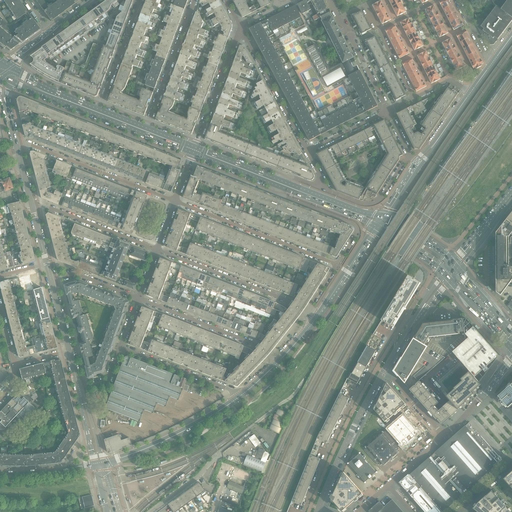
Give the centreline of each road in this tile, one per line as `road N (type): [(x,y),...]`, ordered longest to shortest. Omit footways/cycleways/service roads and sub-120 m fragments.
road 1 (unclassified): [(414,320),(396,324),(364,376),(304,511)]
road 2 (residential): [(174,201),(335,264)]
road 3 (residential): [(174,201),(15,146)]
road 4 (residential): [(155,249),(305,313)]
road 5 (residential): [(257,175),(264,189),(355,225),(335,264)]
road 6 (tertiary): [(103,462),(243,395)]
road 7 (residential): [(277,362),(258,346),(138,298)]
road 8 (tertiary): [(318,508),(383,371)]
road 9 (residential): [(438,0),(378,30),(413,99)]
road 10 (residential): [(241,27),(307,151)]
road 11 (residential): [(144,130),(194,0)]
road 12 (residential): [(243,395),(120,346)]
road 13 (residential): [(30,206),(155,249)]
road 14 (residential): [(193,150),(241,27)]
road 15 (residential): [(139,0),(97,113)]
